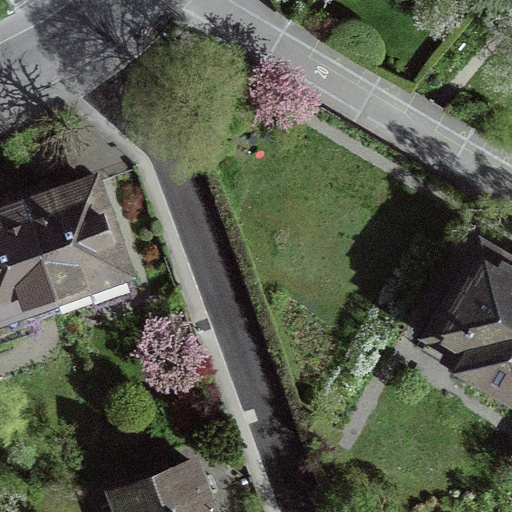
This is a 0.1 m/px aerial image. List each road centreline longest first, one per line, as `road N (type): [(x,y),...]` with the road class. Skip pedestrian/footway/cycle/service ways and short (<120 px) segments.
road 1 (residential): [(97,22),(161,130),(301,511)]
road 2 (residential): [(511,185),(196,0)]
